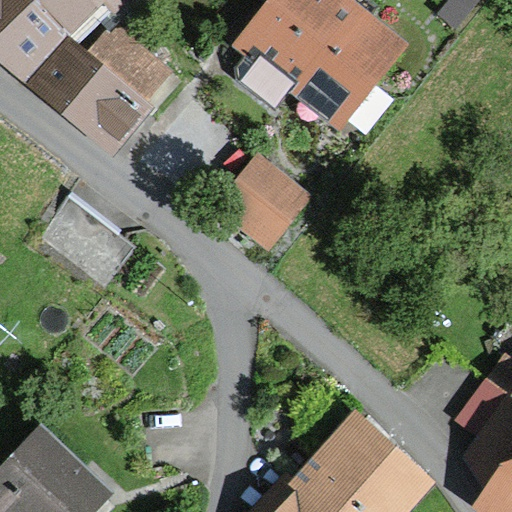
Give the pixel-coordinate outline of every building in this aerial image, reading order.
[(153,110),(146,105),(23,0),(0,0),(0,71),(111,162),(153,110)] [(172,73),(104,18),(122,0),(23,0),(146,105),(172,73)] [(269,0),(230,50),(243,60),(236,69),(239,85),(274,112),(287,95),(339,136),(409,49),(346,0),(269,0)] [(481,0),(448,0),(436,17),(456,33),(481,0)] [(314,198),(255,155),(213,212),(271,255),(314,198)] [(135,246),(67,200),(39,241),(106,287),(135,246)] [(511,511),(511,336),(464,408),(485,422),(474,438),(495,473),(479,496),(504,511),(511,511)] [(354,415),(294,482),(327,511),(413,511),(435,487),(354,415)] [(0,511),(98,511),(113,496),(37,426),(0,466),(0,511)] [(327,511),(294,482),(285,474),(250,511),(327,511)]
